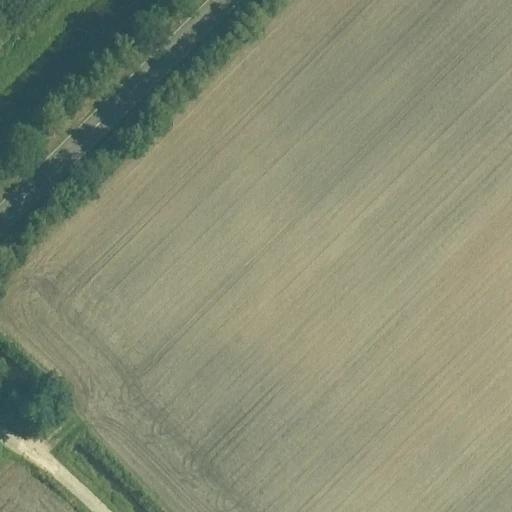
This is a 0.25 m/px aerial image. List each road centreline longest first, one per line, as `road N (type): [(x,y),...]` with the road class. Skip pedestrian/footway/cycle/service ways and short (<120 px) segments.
road 1 (tertiary): [(0,225),(228,0)]
road 2 (track): [(0,435),(63,475),(99,511)]
